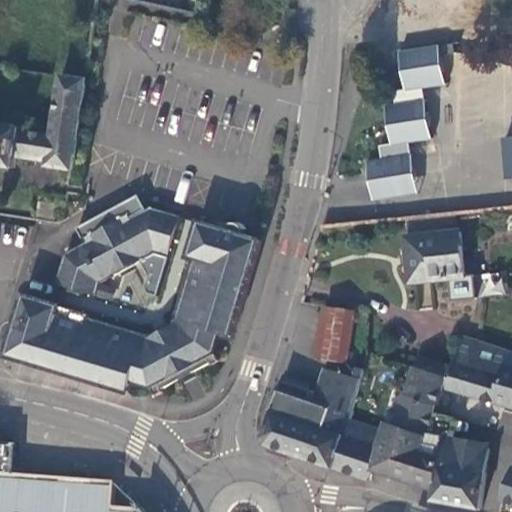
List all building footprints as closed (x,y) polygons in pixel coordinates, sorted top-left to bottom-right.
[(454,14),(404,0),(394,0),(347,165),(405,182),(454,14)] [(77,60),(73,81),(84,83),(87,62),(77,60)] [(0,165),(12,167),(14,154),(46,159),(46,164),(71,168),(84,83),(73,81),(59,79),(50,134),(18,129),(19,126),(10,125),(12,115),(0,112),(0,165)] [(119,217),(115,220),(174,239),(181,217),(150,207),(129,219),(126,215),(120,219),(119,217)] [(168,257),(174,239),(115,220),(116,222),(92,236),(90,233),(87,234),(88,237),(81,240),(84,245),(64,256),(56,284),(97,297),(102,284),(112,278),(113,280),(117,278),(116,275),(140,261),(141,263),(143,263),(144,261),(144,260),(155,253),(168,257)] [(247,263),(254,239),(248,236),(247,232),(244,227),(240,224),(235,224),(232,225),(227,230),(201,223),(194,246),(247,263)] [(457,229),(403,235),(406,257),(408,283),(462,277),(457,229)] [(254,239),(247,263),(254,265),(261,241),(254,239)] [(89,322),(91,317),(91,316),(51,304),(26,297),(18,321),(11,322),(6,325),(4,329),(4,334),(8,339),(12,342),(7,357),(41,367),(129,392),(132,383),(152,389),(155,396),(162,392),(161,390),(158,384),(209,357),(213,364),(220,361),(217,354),(223,336),(232,338),(254,265),(247,263),(194,246),(190,259),(195,261),(176,320),(172,327),(166,331),(162,325),(155,330),(157,335),(152,338),(150,339),(89,322)] [(407,284),(406,308),(432,309),(433,285),(407,284)] [(365,321),(366,312),(351,309),(322,305),(314,355),(345,360),(352,319),(365,321)] [(458,344),(451,368),(445,384),(511,404),(511,369),(504,366),(508,351),(459,334),(458,344)] [(203,368),(213,364),(209,357),(158,384),(161,390),(203,368)] [(440,383),(443,375),(439,374),(442,365),(415,357),(404,393),(434,403),(440,383)] [(280,383),(271,410),(262,436),(264,443),(294,453),(305,422),(342,435),(347,417),(349,410),(352,400),(362,367),(354,365),(351,375),(320,365),(312,390),(280,383)] [(451,368),(442,365),(439,374),(443,375),(440,383),(445,384),(451,368)] [(391,424),(425,434),(434,403),(404,393),(401,392),(391,424)] [(388,412),(352,400),(349,410),(382,421),(387,416),(388,412)] [(378,430),(373,447),(375,448),(370,466),(377,468),(386,440),(391,424),(382,421),(349,410),(347,417),(378,430)] [(342,435),(333,467),(366,478),(370,466),(375,448),(373,447),(378,430),(347,417),(342,435)] [(342,435),(305,422),(294,453),(333,467),(342,435)] [(386,440),(420,450),(425,434),(391,424),(386,440)] [(486,445),(443,438),(440,455),(435,487),(433,498),(479,507),(486,445)] [(420,450),(386,440),(377,468),(435,487),(440,455),(420,450)] [(0,470),(16,472),(18,443),(0,441),(0,470)] [(511,466),(510,465),(498,499),(511,503),(511,466)] [(115,480),(16,472),(0,470),(0,511),(137,511),(138,507),(114,506),(115,480)]
